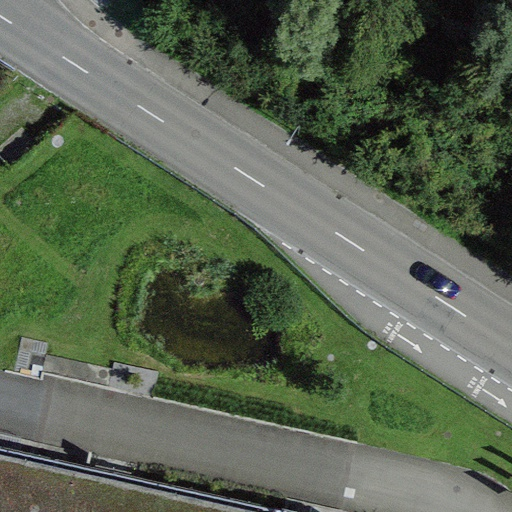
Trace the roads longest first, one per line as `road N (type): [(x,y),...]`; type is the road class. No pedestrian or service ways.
road 1 (residential): [(38,42),(511,344)]
road 2 (unknown): [(126,98),(0,210)]
